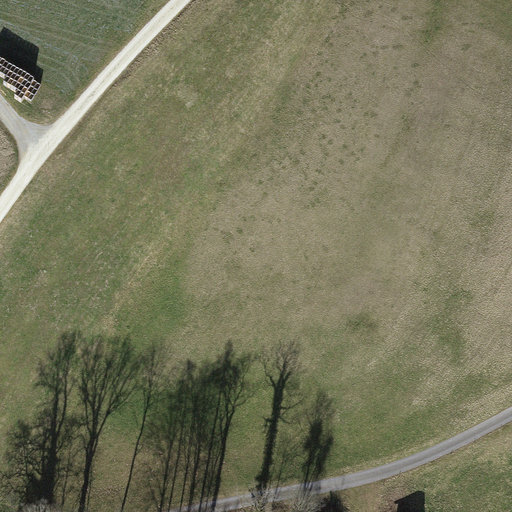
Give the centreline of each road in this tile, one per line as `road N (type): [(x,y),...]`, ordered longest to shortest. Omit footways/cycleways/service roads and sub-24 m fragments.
road 1 (track): [(511,425),(451,456),(219,511)]
road 2 (track): [(0,210),(38,151),(186,0)]
